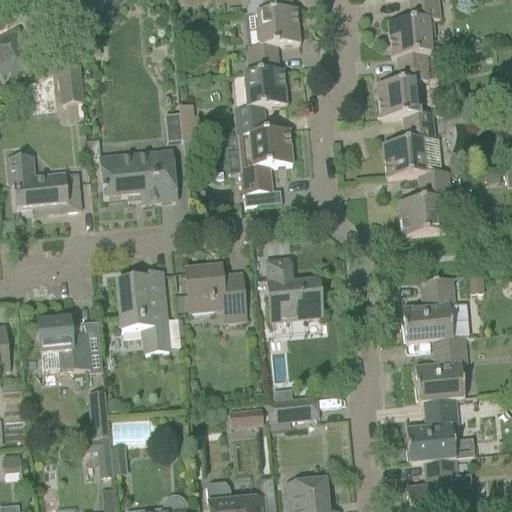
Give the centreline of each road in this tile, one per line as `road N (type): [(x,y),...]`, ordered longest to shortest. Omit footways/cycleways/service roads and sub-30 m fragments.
road 1 (residential): [(0,296),(27,275),(60,273),(84,246),(328,221)]
road 2 (residential): [(364,511),(356,424),(368,385),(356,243),(328,221)]
road 3 (residential): [(328,221),(319,130),(347,77),(340,0)]
